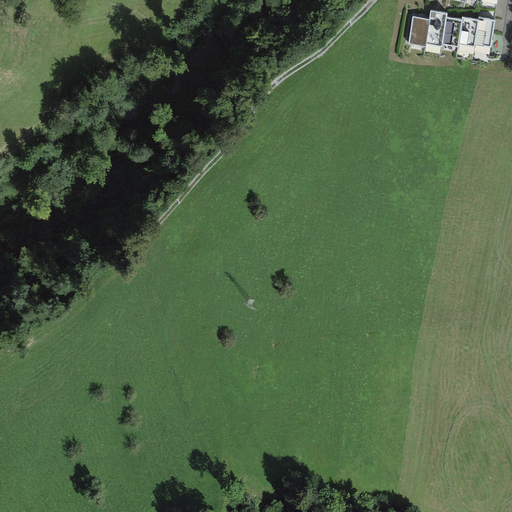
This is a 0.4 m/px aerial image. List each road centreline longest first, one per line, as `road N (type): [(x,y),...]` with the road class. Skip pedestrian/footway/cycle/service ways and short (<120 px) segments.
road 1 (track): [(144,240),(99,286),(84,327),(0,378)]
road 2 (track): [(162,511),(130,465),(68,336)]
